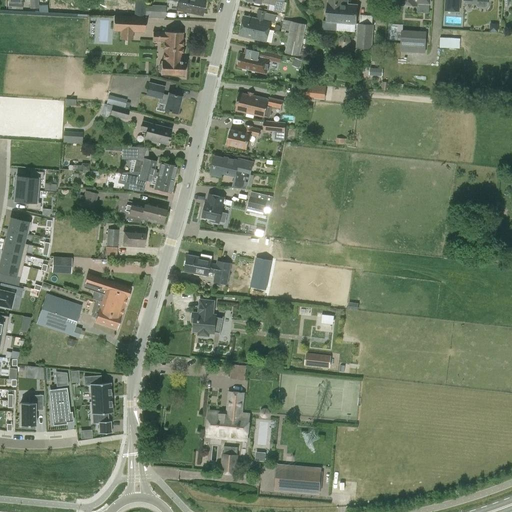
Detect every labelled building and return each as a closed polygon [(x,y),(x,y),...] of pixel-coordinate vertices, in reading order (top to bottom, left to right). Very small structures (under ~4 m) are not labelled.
[(23,2),(21,2),(21,0),(8,0),(8,9),(22,9),(23,2)] [(39,8),(38,0),(29,0),(30,9),(39,8)] [(134,16),(145,17),(146,5),(145,0),(135,0),(135,4),(132,4),(133,2),(120,2),(120,8),(125,8),(125,15),(134,16)] [(178,0),(178,2),(177,10),(195,14),(196,12),(202,14),(205,1),(200,0),(178,0)] [(262,3),(274,6),(273,12),(282,14),(284,0),(281,0),(247,0),(262,3)] [(328,0),(327,22),(323,21),(322,30),(355,32),(355,24),(357,24),(358,5),(344,4),(343,0),(328,0)] [(445,0),(444,11),(460,12),(460,0),(445,0)] [(146,5),(145,17),(165,18),(166,6),(146,5)] [(276,15),(266,13),(266,11),(258,9),(256,19),(244,17),(240,36),(272,42),(275,30),(269,29),(270,22),(274,23),(276,15)] [(113,31),(123,31),(122,38),(133,39),(134,32),(145,32),(145,17),(113,15),(113,31)] [(291,21),(289,30),(288,34),(287,42),(285,53),(300,56),(306,24),(291,21)] [(356,48),(372,49),(374,25),(358,24),(356,48)] [(153,32),(152,41),(164,42),(163,61),(161,61),(161,64),(160,64),(159,66),(158,69),(159,72),(160,72),(160,74),(177,75),(177,76),(182,76),(182,75),(184,75),(185,62),(181,62),(182,51),(183,51),(183,43),(182,43),(183,33),(180,33),(181,30),(173,30),(173,32),(165,32),(164,32),(153,32)] [(402,31),(401,43),(418,44),(418,52),(425,52),(426,38),(420,37),(420,32),(402,31)] [(440,37),(440,47),(460,47),(460,37),(440,37)] [(241,53),(238,66),(267,73),(268,68),(270,60),(280,63),(282,55),(246,46),(244,54),(241,53)] [(159,102),(166,104),(164,110),(177,114),(181,97),(168,94),(163,93),(165,86),(149,82),(146,95),(160,99),(159,102)] [(325,98),(326,87),(304,84),(302,96),(325,98)] [(269,97),(268,99),(240,93),(236,110),(264,117),(269,118),(272,106),(281,109),(283,100),(269,97)] [(106,104),(113,105),(129,108),(130,103),(126,102),(126,100),(109,95),(106,104)] [(110,115),(127,119),(129,109),(129,108),(113,105),(110,115)] [(264,121),(263,131),(285,133),(286,123),(264,121)] [(156,143),(157,142),(167,144),(171,131),(143,123),(141,130),(146,131),(144,140),(156,143)] [(245,125),(243,132),(230,129),(227,143),(247,148),(250,136),(259,138),(260,129),(245,125)] [(63,142),(82,144),(83,132),(63,131),(63,142)] [(17,146),(17,163),(42,164),(43,149),(48,149),(48,142),(31,141),(31,147),(17,146)] [(117,146),(117,151),(122,151),(121,159),(125,159),(132,160),(135,160),(133,172),(141,171),(174,180),(177,167),(161,163),(158,173),(156,172),(157,170),(155,169),(157,161),(148,159),(144,158),(146,148),(146,147),(122,146),(117,146)] [(246,189),(250,172),(253,163),(237,158),(236,161),(215,156),(211,173),(221,176),(222,172),(235,175),(232,188),(246,189)] [(15,180),(14,188),(37,190),(38,179),(43,179),(43,172),(30,171),(30,177),(16,176),(16,177),(16,181),(15,180)] [(129,173),(126,186),(133,187),(134,184),(139,185),(140,185),(141,181),(141,179),(147,181),(151,182),(150,184),(155,186),(154,189),(170,193),(174,180),(141,171),(133,172),(132,172),(132,173),(129,173)] [(14,188),(13,196),(15,196),(14,200),(14,201),(27,202),(27,209),(40,210),(40,203),(36,202),(37,190),(14,188)] [(85,190),(82,205),(94,208),(98,193),(85,190)] [(247,211),(246,214),(262,217),(262,215),(268,216),(273,197),(251,192),(250,196),(248,207),(247,211)] [(227,214),(222,212),(223,206),(224,198),(209,194),(207,202),(203,217),(212,219),(211,221),(219,223),(220,222),(225,223),(227,214)] [(140,223),(141,219),(163,225),(167,208),(145,202),(145,205),(132,202),(128,216),(129,216),(128,220),(140,223)] [(9,222),(8,229),(26,233),(29,222),(10,217),(9,222)] [(8,229),(5,239),(23,244),(26,233),(8,229)] [(119,229),(108,229),(106,245),(118,246),(119,229)] [(145,231),(124,230),(123,246),(144,247),(145,231)] [(5,239),(3,250),(21,254),(23,244),(5,239)] [(117,258),(117,248),(106,247),(105,258),(117,258)] [(3,250),(0,260),(18,265),(21,254),(3,250)] [(216,263),(211,262),(211,260),(188,255),(185,271),(208,275),(209,273),(214,274),(213,282),(227,285),(232,263),(217,260),(216,263)] [(71,266),(71,259),(53,258),(53,270),(63,270),(63,265),(71,266)] [(0,260),(0,261),(0,272),(0,273),(3,273),(15,276),(18,265),(0,260)] [(247,263),(242,288),(257,291),(262,266),(247,263)] [(120,316),(125,299),(129,300),(131,289),(88,274),(83,288),(104,295),(95,321),(118,329),(122,317),(120,316)] [(0,290),(0,306),(6,308),(7,307),(10,307),(13,294),(20,295),(21,288),(5,284),(3,291),(0,290)] [(46,294),(40,311),(36,325),(79,338),(81,329),(75,327),(82,305),(57,298),(50,295),(46,294)] [(194,331),(215,333),(215,331),(220,332),(223,317),(217,316),(217,315),(213,314),(214,301),(200,299),(199,313),(196,313),(194,331)] [(333,324),(334,316),(322,314),(321,322),(333,324)] [(0,334),(2,323),(7,324),(8,317),(0,315),(0,334)] [(304,365),(330,368),(331,356),(306,353),(304,365)] [(231,364),(230,378),(245,380),(246,366),(231,364)] [(26,378),(44,378),(44,366),(27,365),(26,378)] [(66,373),(56,372),(58,386),(68,385),(66,373)] [(100,376),(84,377),(84,385),(90,385),(91,402),(111,400),(110,383),(101,383),(100,376)] [(57,395),(49,396),(53,426),(67,424),(66,414),(70,414),(67,388),(57,389),(57,395)] [(228,391),(226,415),(210,413),(208,434),(226,436),(225,438),(247,440),(249,417),(243,416),(245,392),(228,391)] [(21,403),(21,426),(35,426),(35,410),(42,410),(42,396),(29,396),(29,403),(21,403)] [(111,400),(91,402),(93,423),(99,423),(100,434),(111,433),(110,422),(108,422),(107,413),(112,413),(111,400)] [(237,474),(238,455),(222,454),(221,472),(237,474)] [(275,490),(319,494),(321,467),(277,463),(275,490)]
